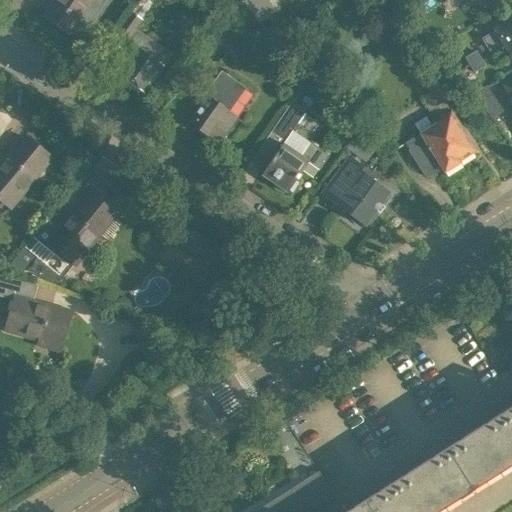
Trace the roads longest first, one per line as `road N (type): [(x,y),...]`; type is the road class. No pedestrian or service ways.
road 1 (residential): [(379,303),(0,48)]
road 2 (tertiary): [(51,511),(379,303)]
road 3 (tertiary): [(379,303),(511,219)]
